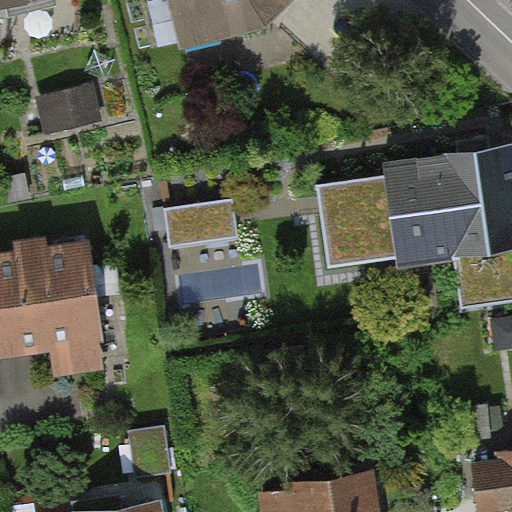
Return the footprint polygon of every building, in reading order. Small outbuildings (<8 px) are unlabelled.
[(0,0),(0,10),(42,0),(0,0)] [(163,0),(174,45),(257,26),(284,0),(163,0)] [(47,98),(57,135),(107,121),(97,84),(47,98)] [(511,146),(381,165),(396,266),(511,249),(511,146)] [(237,191),(162,201),(168,247),(244,237),(237,191)] [(82,238),(0,250),(0,358),(43,353),(48,384),(102,376),(82,238)] [(130,430),(136,480),(175,475),(168,425),(130,430)] [(511,511),(511,453),(471,459),(478,511),(511,511)] [(376,511),(371,473),(262,489),(264,511),(376,511)] [(161,511),(160,501),(80,511),(161,511)]
